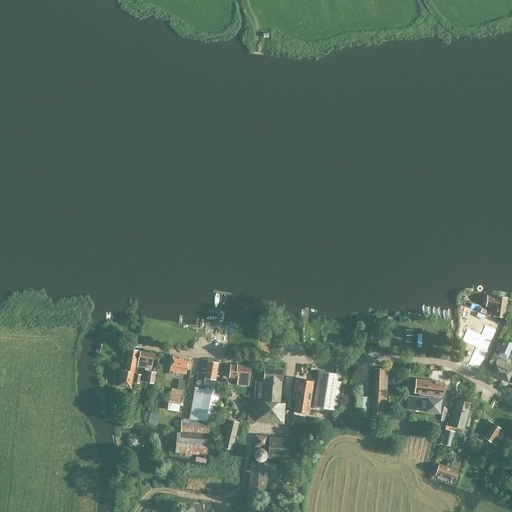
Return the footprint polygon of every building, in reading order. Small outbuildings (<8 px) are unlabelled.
[(495,318),(505,319),(508,299),(497,298),(497,299),(488,298),(487,308),(496,309),(495,318)] [(482,309),(480,313),(489,317),(491,313),(482,309)] [(466,330),(460,343),(474,349),(467,366),(479,371),(496,331),(484,326),(480,336),(466,330)] [(506,362),(511,349),(511,344),(503,341),(496,358),(500,359),(499,361),(497,360),(491,375),(508,383),(511,372),(511,366),(505,364),(506,362)] [(131,389),(138,352),(128,350),(124,372),(121,371),(118,387),(131,389)] [(151,370),(154,355),(140,352),(137,367),(145,368),(144,371),(146,371),(144,383),(153,384),(155,373),(150,372),(150,369),(151,370)] [(186,375),(189,360),(172,357),(169,375),(172,376),(173,372),(186,375)] [(221,383),(215,382),(218,364),(207,362),(206,371),(203,370),(202,374),(205,374),(203,387),(205,387),(204,390),(195,388),(188,421),(172,419),(171,434),(177,434),(175,453),(185,454),(185,456),(191,457),(191,455),(207,456),(211,422),(215,423),(220,389),(221,383)] [(248,387),(251,367),(237,366),(237,367),(230,366),(229,378),(237,379),(237,385),(248,387)] [(280,403),(282,379),(282,371),(283,371),(283,370),(282,370),(265,369),(265,368),(264,368),(264,369),(265,369),(263,383),(255,382),(253,401),(249,401),(247,422),(283,425),(285,404),(280,403)] [(384,418),(387,370),(374,369),(371,417),(384,418)] [(336,410),(340,383),(336,382),(337,376),(318,373),(313,406),(332,409),(336,410)] [(308,415),(313,382),(298,380),(293,413),(308,415)] [(439,400),(439,397),(443,397),(445,383),(416,380),(414,394),(419,395),(419,397),(409,396),(407,410),(439,414),(441,400),(439,400)] [(179,412),(183,391),(185,382),(179,381),(177,390),(172,389),(168,410),(179,412)] [(161,401),(163,392),(154,390),(153,399),(161,401)] [(368,418),(369,398),(356,397),(356,408),(359,408),(359,417),(368,418)] [(463,429),(468,414),(470,404),(457,400),(455,408),(453,412),(450,426),(463,429)] [(157,425),(160,413),(150,411),(148,423),(157,425)] [(149,420),(150,413),(142,412),(141,419),(149,420)] [(232,450),(239,423),(229,421),(222,448),(232,450)] [(503,435),(499,432),(501,429),(489,421),(476,439),(481,442),(484,438),(495,446),(503,435)] [(450,447),(452,439),(453,439),(454,434),(445,433),(444,439),(441,439),(440,445),(450,447)] [(136,449),(137,436),(129,435),(128,449),(136,449)] [(266,449),(268,438),(268,437),(256,436),(254,448),(266,449)] [(300,461),(302,441),(269,438),(268,458),(300,461)] [(259,449),(258,449),(257,449),(256,450),(255,451),(254,451),(254,452),(253,453),(253,454),(253,455),(253,456),(253,457),(253,458),(254,459),(255,460),(255,461),(256,461),(257,462),(258,462),(259,462),(260,462),(261,462),(262,462),(262,461),(263,461),(264,460),(265,460),(265,459),(266,458),(266,457),(266,456),(266,455),(266,454),(266,453),(265,453),(265,452),(264,451),(264,450),(263,450),(262,449),(261,449),(260,449),(259,449)] [(264,495),(267,463),(251,462),(248,494),(264,495)] [(455,482),(460,465),(452,462),(450,469),(439,465),(435,475),(438,476),(437,480),(446,482),(447,479),(455,482)] [(276,478),(277,464),(269,464),(268,478),(276,478)] [(501,488),(508,473),(501,470),(494,484),(501,488)]
